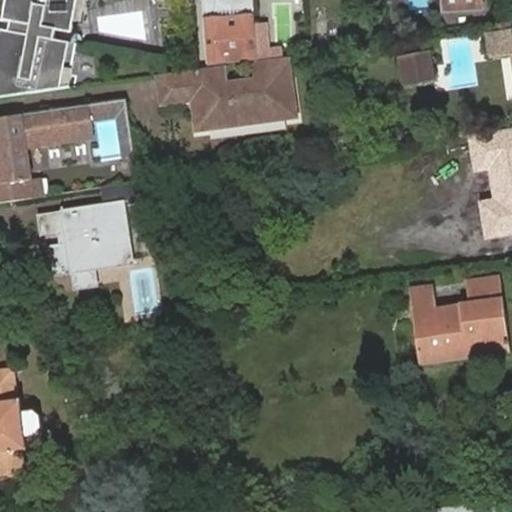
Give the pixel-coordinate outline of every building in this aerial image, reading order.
[(0,97),(69,87),(86,0),(7,0),(0,39),(0,97)] [(252,0),(203,0),(204,19),(207,59),(257,56),(256,50),(255,29),(254,16),(252,0)] [(480,9),(479,0),(443,0),(445,11),(480,9)] [(314,38),(326,39),(327,6),(315,6),(314,38)] [(511,21),(503,22),(508,56),(511,55),(511,21)] [(493,24),(490,25),(495,58),(508,56),(503,22),(493,24)] [(266,28),(255,29),(256,50),(267,49),(266,28)] [(267,49),(256,50),(257,56),(257,58),(257,60),(279,57),(278,48),(267,49)] [(405,80),(406,84),(433,80),(428,53),(401,58),(405,80)] [(207,65),(159,73),(165,109),(200,104),(201,111),(196,112),(200,133),(221,130),(220,123),(279,114),(280,120),(297,118),(286,56),(279,57),(257,60),(252,61),(256,78),(232,80),(230,63),(207,65)] [(127,153),(135,152),(128,101),(92,106),(94,118),(120,114),(127,153)] [(92,106),(0,119),(0,180),(27,176),(23,143),(96,132),(94,118),(92,106)] [(221,130),(280,120),(279,114),(220,123),(221,130)] [(511,123),(467,131),(474,172),(490,170),(495,201),(481,203),(487,239),(511,234),(511,123)] [(0,180),(0,202),(30,198),(27,176),(0,180)] [(116,206),(36,218),(39,237),(54,235),(57,249),(46,250),(49,274),(65,271),(68,289),(87,286),(85,268),(124,263),(116,206)] [(455,217),(406,223),(409,247),(458,241),(455,217)] [(511,352),(502,277),(469,281),(472,305),(439,308),(436,285),(411,288),(421,363),(511,352)] [(43,428),(41,415),(35,412),(34,412),(27,413),(26,413),(24,397),(23,398),(0,400),(0,486),(31,482),(27,449),(30,449),(28,434),(37,433),(43,428)]
